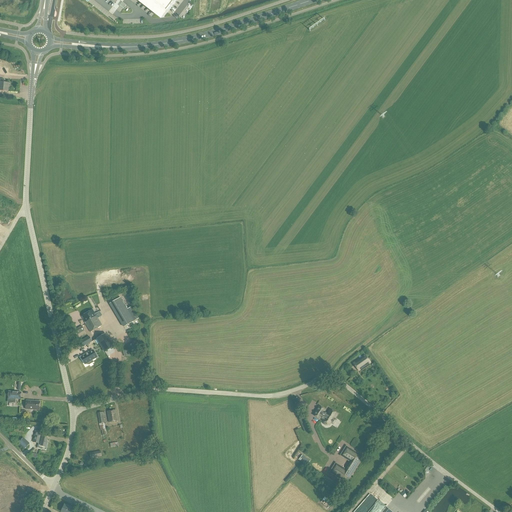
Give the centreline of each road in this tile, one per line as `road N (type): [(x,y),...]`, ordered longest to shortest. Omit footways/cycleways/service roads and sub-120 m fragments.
road 1 (unclassified): [(503,511),(330,379),(273,395),(145,391),(72,412)]
road 2 (tertiary): [(72,412),(27,203),(34,76)]
road 3 (secondary): [(146,46),(311,0)]
